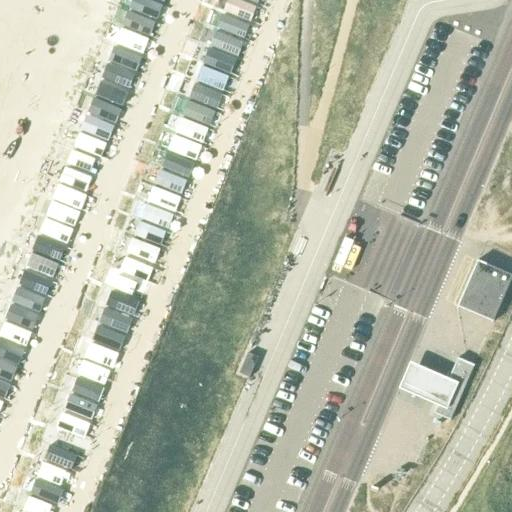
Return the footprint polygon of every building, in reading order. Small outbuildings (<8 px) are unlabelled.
[(133,0),(131,7),(159,17),(164,0),(133,0)] [(227,0),(225,7),(252,18),(258,0),(227,0)] [(88,130),(110,138),(149,20),(122,12),(78,143),(94,148),(97,141),(86,137),(88,130)] [(218,27),(244,37),(249,23),(224,13),(218,27)] [(19,302),(38,309),(76,208),(70,206),(74,193),(65,190),(66,185),(56,182),(7,314),(29,322),(32,316),(16,310),(19,302)] [(115,343),(121,345),(165,227),(156,224),(157,222),(138,215),(87,355),(108,363),(115,343)] [(455,308),(490,323),(510,277),(475,262),(455,308)] [(248,353),(239,373),(250,378),(251,374),(256,363),(258,357),(251,355),(248,353)] [(455,359),(445,380),(434,407),(431,414),(447,421),(471,366),(455,359)] [(457,383),(411,362),(401,385),(446,406),(457,383)] [(72,387),(94,395),(98,383),(76,375),(72,387)] [(70,391),(57,423),(83,433),(95,401),(70,391)] [(29,493),(24,506),(37,511),(46,511),(50,502),(29,493)]
